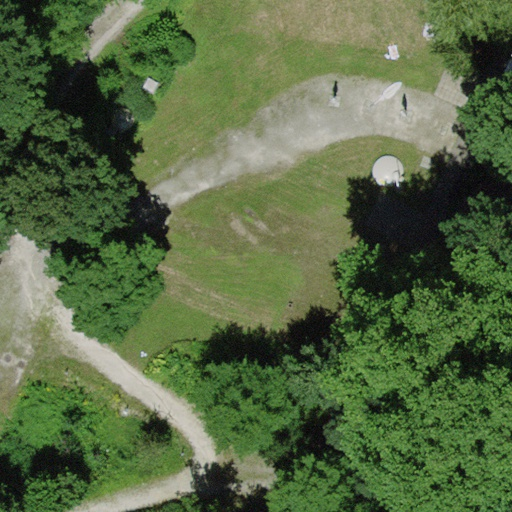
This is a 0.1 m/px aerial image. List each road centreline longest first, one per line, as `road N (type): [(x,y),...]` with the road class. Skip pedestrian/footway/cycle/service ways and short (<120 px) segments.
road 1 (track): [(0,184),(72,226),(54,301),(258,482),(141,511)]
road 2 (track): [(72,226),(146,215),(230,160),(319,83),(377,78),(473,142)]
